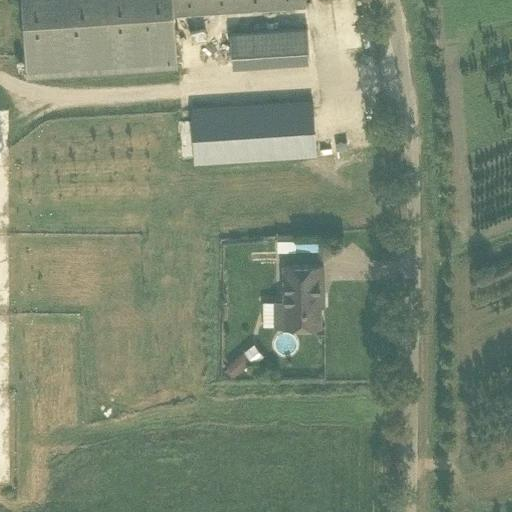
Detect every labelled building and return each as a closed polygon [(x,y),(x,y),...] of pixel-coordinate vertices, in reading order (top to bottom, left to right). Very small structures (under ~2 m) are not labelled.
[(177,67),(173,13),(172,0),(22,0),(27,76),(177,67)] [(305,0),(172,0),(173,13),(306,4),(305,0)] [(307,27),(229,32),(232,65),(310,60),(307,27)] [(312,101),(192,109),(195,162),(316,154),(312,101)] [(277,238),(277,250),(296,250),(296,238),(277,238)] [(323,263),(284,264),(284,298),(273,298),(273,325),(320,325),(320,293),(324,293),(323,263)] [(232,377),(249,363),(241,353),(227,364),(228,366),(225,368),(232,377)]
